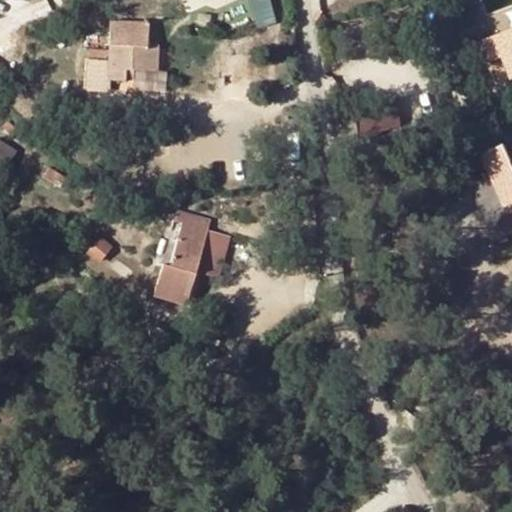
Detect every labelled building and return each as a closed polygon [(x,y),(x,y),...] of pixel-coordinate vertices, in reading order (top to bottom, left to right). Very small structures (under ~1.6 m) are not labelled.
[(253,0),(262,26),(280,21),(272,0),(253,0)] [(122,82),(123,71),(132,71),(159,72),(160,48),(148,48),(149,25),(109,23),(108,51),(108,62),(87,61),(85,61),(84,91),(108,92),(108,82),(122,82)] [(511,30),(491,39),(499,59),(509,81),(511,79),(511,30)] [(499,59),(491,39),(477,45),(484,65),(499,59)] [(108,62),(108,51),(87,50),(87,61),(108,62)] [(123,71),(122,82),(131,83),(132,71),(123,71)] [(511,161),(509,163),(503,147),(481,156),(506,216),(511,213),(511,161)] [(190,307),(198,274),(209,231),(203,229),(205,219),(179,212),(174,225),(181,227),(171,267),(162,266),(155,298),(190,307)] [(209,231),(198,274),(222,280),(231,238),(209,231)] [(171,351),(176,337),(154,329),(149,343),(171,351)]
